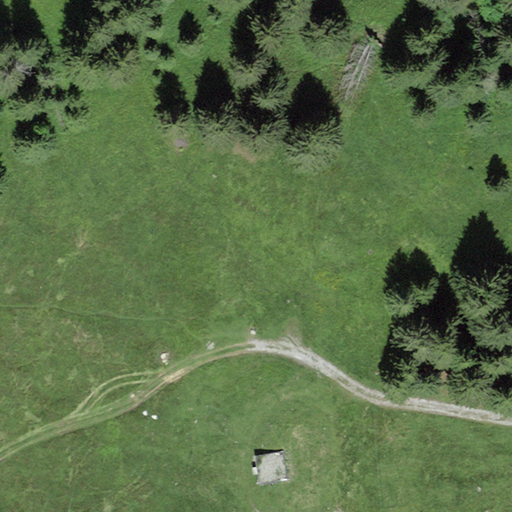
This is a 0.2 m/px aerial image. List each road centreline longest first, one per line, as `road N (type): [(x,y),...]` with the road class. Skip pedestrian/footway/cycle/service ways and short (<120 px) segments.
road 1 (track): [(276,331),(96,392),(0,441)]
road 2 (track): [(511,423),(365,407),(276,331)]
